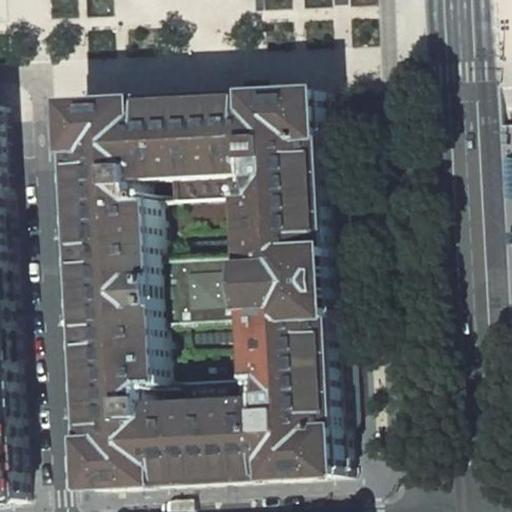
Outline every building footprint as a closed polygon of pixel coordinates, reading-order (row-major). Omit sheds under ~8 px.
[(195,488),(358,479),(356,431),(355,431),(354,419),(349,322),(352,322),(350,286),(348,251),(345,251),(341,175),(339,143),(340,143),(338,94),(86,107),(88,156),(89,156),(90,172),(104,434),(104,444),(106,493),(195,488)] [(0,108),(0,193),(17,193),(14,152),(12,108),(0,108)] [(0,268),(21,268),(19,233),(17,193),(0,193),(0,268)] [(432,264),(427,264),(427,280),(438,280),(437,264),(432,264)] [(21,268),(0,268),(0,368),(26,368),(23,318),(21,268)] [(0,508),(31,504),(33,501),(30,434),(26,368),(0,368),(0,508)]
